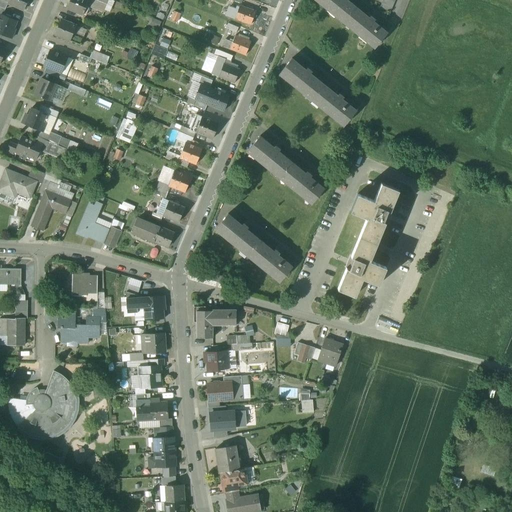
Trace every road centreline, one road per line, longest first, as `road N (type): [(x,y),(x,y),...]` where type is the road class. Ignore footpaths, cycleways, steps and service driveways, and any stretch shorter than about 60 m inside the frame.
road 1 (residential): [(289,0),(178,282)]
road 2 (residential): [(178,282),(203,511)]
road 3 (residential): [(178,282),(396,340)]
road 4 (residential): [(178,282),(40,250)]
road 5 (residential): [(51,0),(0,122)]
